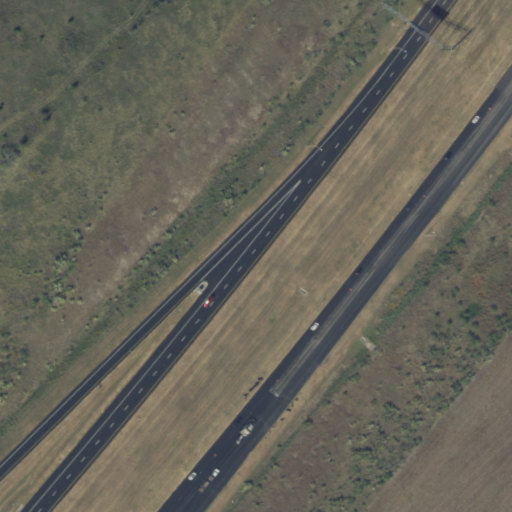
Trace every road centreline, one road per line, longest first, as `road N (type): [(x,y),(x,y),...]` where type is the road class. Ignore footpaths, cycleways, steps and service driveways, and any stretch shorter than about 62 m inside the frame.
road 1 (motorway): [(336,143),(33,511)]
road 2 (motorway): [(336,143),(0,470)]
road 3 (motorway): [(234,443),(511,84)]
road 4 (motorway): [(441,0),(336,143)]
